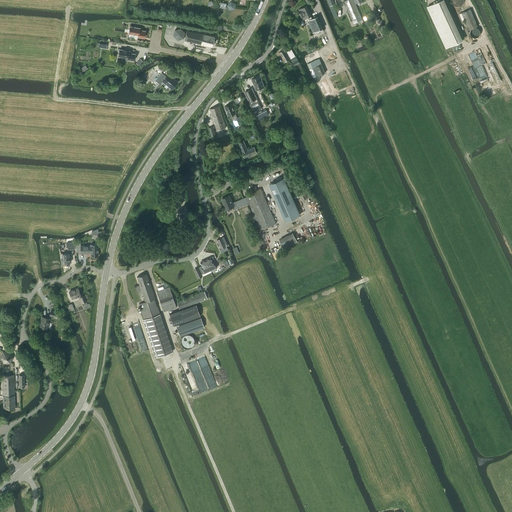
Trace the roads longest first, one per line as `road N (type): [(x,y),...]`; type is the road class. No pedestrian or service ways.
road 1 (unclassified): [(106,272),(180,261),(201,248),(208,222),(194,154),(200,118),(267,52),(284,0)]
road 2 (tertiary): [(106,272),(137,185),(235,54),(264,0)]
road 3 (unclassified): [(21,471),(5,434),(43,403),(49,384),(22,334),(29,297),(82,268),(106,272)]
road 4 (track): [(71,0),(59,97),(191,109)]
road 5 (tertiary): [(21,471),(83,397),(106,272)]
road 6 (track): [(233,511),(171,364)]
road 7 (track): [(170,487),(115,351),(104,349)]
road 8 (track): [(138,511),(104,427),(79,405)]
